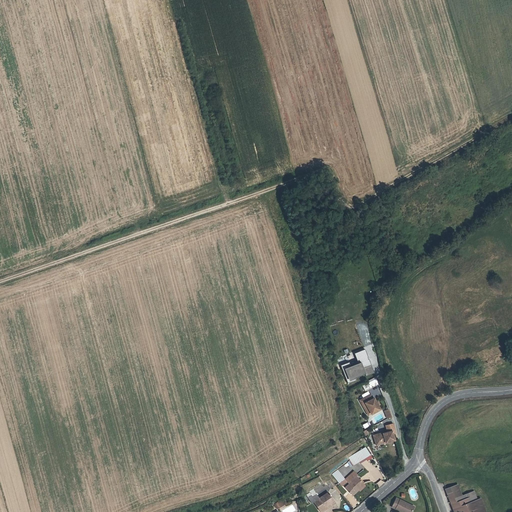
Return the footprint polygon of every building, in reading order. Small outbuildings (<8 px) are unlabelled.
[(368,357),(365,349),(354,353),(358,363),(350,366),(349,362),(341,365),(348,383),(356,380),(355,377),(365,373),(366,376),(374,373),(369,359),(368,357)] [(375,376),(368,381),(370,387),(378,383),(375,376)] [(373,399),(371,394),(360,400),(362,405),(365,403),(371,414),(380,409),(378,405),(376,402),(374,398),(373,399)] [(385,426),(387,432),(392,431),(393,433),(396,433),(393,424),(385,426)] [(394,440),(393,433),(392,431),(387,432),(383,433),(373,435),(376,445),(394,440)] [(365,447),(349,457),(354,465),(365,458),(367,460),(372,457),(365,447)] [(332,474),(339,483),(345,479),(338,470),(332,474)] [(354,472),(345,479),(347,481),(349,484),(345,488),(352,495),(358,489),(359,491),(365,486),(356,476),(357,475),(354,472)] [(381,479),(376,483),(379,487),(384,483),(381,479)] [(312,495),(328,486),(328,485),(326,482),(310,491),(310,492),(312,494),(312,495)] [(451,504),(453,511),(466,511),(471,509),(472,511),(485,511),(481,499),(468,503),(467,499),(459,502),(455,490),(447,493),(451,504)] [(320,511),(321,511),(323,511),(322,510),(334,501),(328,493),(314,502),(320,511)] [(345,497),(353,507),(358,503),(349,493),(345,497)] [(403,511),(404,511),(411,511),(414,507),(396,498),(392,507),(401,511),(403,511)] [(286,504),(284,499),(281,501),(274,504),(277,509),(286,504)]
